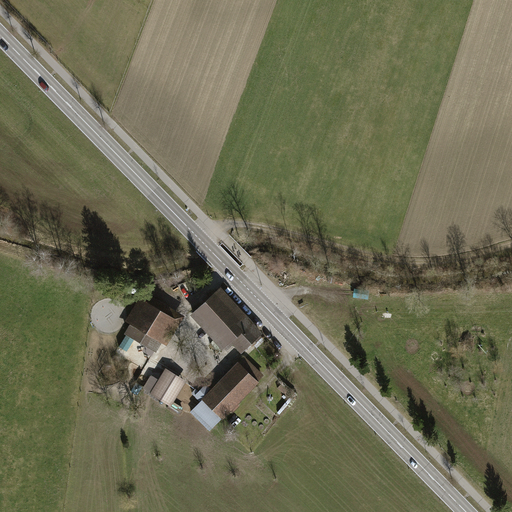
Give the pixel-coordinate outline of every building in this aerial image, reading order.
[(262,334),(220,288),(190,316),(223,351),(232,343),(241,353),(262,334)] [(143,292),(125,322),(129,325),(124,334),(127,335),(120,347),(130,352),(136,341),(156,353),(162,344),(166,347),(184,317),(143,292)] [(205,385),(194,397),(200,403),(197,406),(190,413),(210,432),(222,420),(223,421),(259,384),(258,383),(264,376),(245,358),(239,364),(237,363),(211,390),(205,385)] [(186,382),(165,369),(158,381),(150,376),(142,390),(171,407),(177,398),(186,382)] [(291,403),(289,401),(281,410),(284,412),(291,403)]
